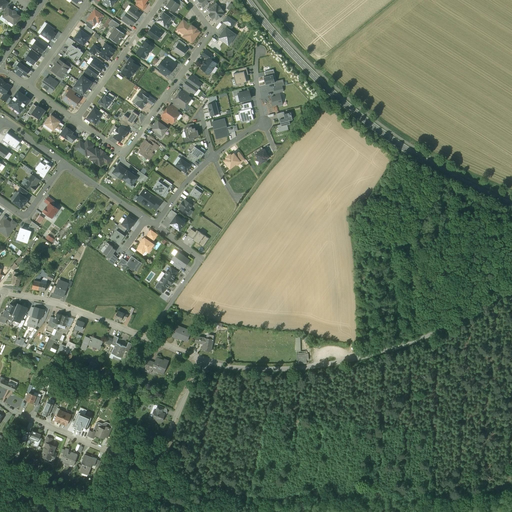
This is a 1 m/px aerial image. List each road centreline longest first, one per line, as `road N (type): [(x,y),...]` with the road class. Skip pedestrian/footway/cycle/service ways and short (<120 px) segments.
road 1 (track): [(155,469),(249,499),(438,499),(511,487)]
road 2 (residential): [(511,288),(451,325),(349,361),(267,369),(200,359)]
road 3 (tertiary): [(273,33),(374,128),(511,207)]
road 4 (residential): [(77,120),(124,154),(209,35),(188,0)]
road 5 (track): [(400,0),(321,65),(264,0)]
road 6 (residential): [(0,403),(155,469)]
road 7 (residential): [(155,225),(201,258),(146,337)]
road 8 (residential): [(146,337),(4,293)]
road 9 (residential): [(77,120),(162,0)]
